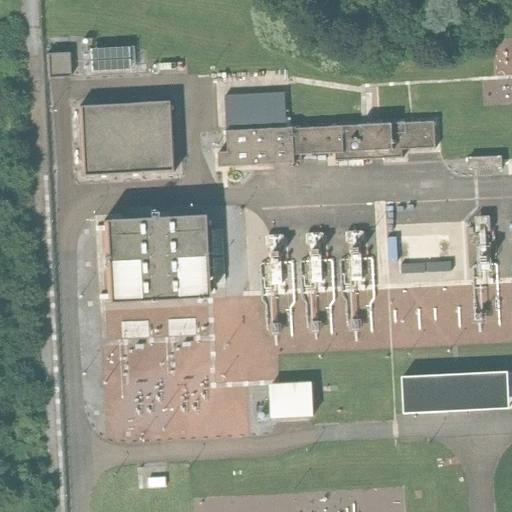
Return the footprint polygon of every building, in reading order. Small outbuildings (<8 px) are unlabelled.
[(82,49),(83,72),(131,70),(129,47),(82,49)] [(67,79),(66,52),(49,52),(50,80),(67,79)] [(440,156),(438,122),(287,128),(286,91),(226,93),(229,165),(440,156)] [(169,100),(77,105),(81,175),(173,170),(169,100)] [(468,158),(469,172),(502,171),(501,157),(468,158)] [(210,215),(99,219),(102,315),(213,311),(210,215)] [(402,377),(404,414),(509,410),(508,374),(402,377)] [(271,384),(272,421),(314,419),(312,383),(271,384)]
